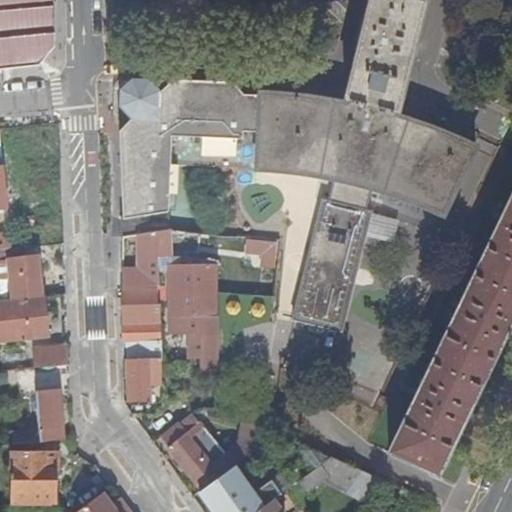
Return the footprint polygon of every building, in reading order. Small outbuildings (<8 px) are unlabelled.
[(54,47),(51,0),(0,0),(0,70),(36,66),(54,47)] [(369,0),(345,101),(349,103),(349,105),(357,107),(358,104),(384,111),(383,114),(391,116),(391,113),(395,114),(397,107),(400,108),(400,105),(398,104),(423,0),(369,0)] [(145,216),(148,233),(156,232),(153,216),(155,169),(226,170),(230,85),(169,81),(158,92),(146,80),(130,78),(129,80),(133,83),(122,95),(119,91),(117,93),(117,109),(129,121),(117,133),(121,220),(145,216)] [(129,80),(119,91),(122,95),(133,83),(129,80)] [(230,85),(226,170),(255,171),(257,99),(242,99),(230,85)] [(427,152),(429,128),(418,124),(391,116),(383,114),(357,107),(349,105),(311,98),(274,95),(257,95),(257,99),(255,171),(271,171),(298,174),(331,179),(326,204),(319,202),(309,245),(360,249),(362,240),(368,218),(369,214),(363,213),(370,188),(399,196),(415,202),(423,206),(427,152)] [(450,136),(429,128),(427,152),(423,206),(442,216),(476,149),(450,136)] [(117,134),(121,238),(148,233),(145,216),(121,220),(117,133),(117,134)] [(451,447),(511,319),(511,194),(402,425),(451,447)] [(368,218),(362,240),(372,243),(390,247),(395,225),(368,218)] [(10,251),(14,251),(31,248),(29,233),(8,235),(9,236),(10,251)] [(0,252),(10,251),(9,236),(0,237),(0,252)] [(236,239),(223,237),(205,237),(205,260),(216,262),(216,266),(216,285),(235,285),(236,239)] [(275,253),(276,242),(247,240),(246,251),(275,253)] [(360,249),(309,245),(291,321),(341,334),(360,249)] [(10,301),(42,297),(41,287),(38,258),(15,261),(14,251),(10,251),(0,252),(0,278),(8,278),(10,301)] [(186,256),(167,257),(167,284),(167,333),(188,333),(187,357),(199,357),(200,371),(216,372),(216,332),(187,331),(187,265),(199,266),(198,258),(186,256)] [(157,257),(157,265),(158,285),(167,284),(167,257),(157,257)] [(122,267),(123,289),(158,287),(158,285),(157,265),(122,267)] [(216,293),(216,285),(216,266),(199,266),(187,265),(187,331),(216,332),(216,293)] [(120,291),(122,324),(157,323),(156,289),(120,291)] [(0,342),(46,338),(42,297),(10,301),(0,302),(0,342)] [(125,341),(126,360),(158,359),(156,325),(121,326),(122,341),(125,341)] [(56,366),(67,365),(66,349),(41,351),(42,367),(56,366)] [(158,359),(126,360),(128,402),(149,402),(148,384),(148,373),(160,373),(160,359),(158,359)] [(57,379),(56,366),(42,367),(0,371),(0,390),(17,388),(17,383),(57,379)] [(148,384),(160,383),(160,373),(148,373),(148,384)] [(11,446),(61,440),(59,413),(57,391),(34,393),(38,428),(10,431),(11,444),(11,446)] [(189,414),(159,438),(168,449),(198,424),(189,414)] [(198,424),(168,449),(166,450),(200,492),(217,479),(209,467),(223,455),(198,424)] [(254,451),(259,427),(248,425),(244,445),(253,452),(254,451)] [(437,476),(451,447),(402,425),(388,454),(437,476)] [(230,469),(253,452),(244,445),(221,463),(227,471),(230,469)] [(329,458),(311,450),(302,458),(312,472),(327,461),(329,458)] [(8,508),(55,507),(55,453),(11,453),(9,452),(8,508)] [(327,461),(312,472),(296,484),(301,490),(319,478),(323,480),(366,504),(391,486),(329,458),(327,461)] [(200,492),(198,494),(211,511),(240,511),(246,508),(239,499),(244,495),(234,482),(237,479),(230,469),(227,471),(217,479),(200,492)] [(276,499),(279,497),(268,482),(249,496),(260,511),(276,499)] [(301,490),(296,484),(279,497),(276,499),(281,506),(302,491),(301,490)] [(111,506),(102,493),(76,511),(128,511),(123,505),(115,511),(111,506)] [(260,511),(258,511),(277,511),(276,510),(281,506),(276,499),(260,511)] [(123,505),(119,500),(111,506),(115,511),(123,505)]
